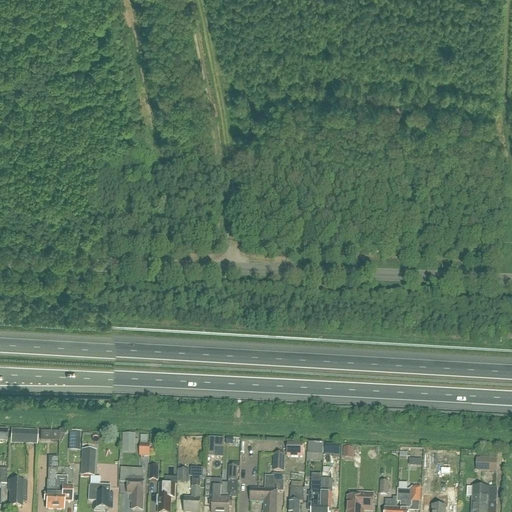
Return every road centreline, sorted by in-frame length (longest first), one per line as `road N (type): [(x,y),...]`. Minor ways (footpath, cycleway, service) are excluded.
road 1 (motorway): [(511,371),(0,342)]
road 2 (motorway): [(0,374),(511,399)]
road 3 (unclassified): [(511,284),(0,261)]
road 4 (track): [(231,200),(199,0)]
